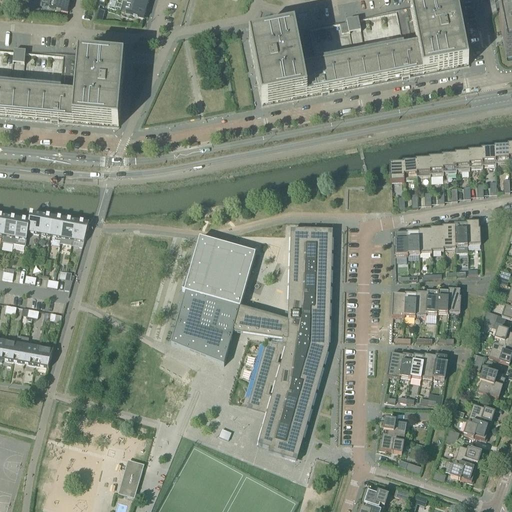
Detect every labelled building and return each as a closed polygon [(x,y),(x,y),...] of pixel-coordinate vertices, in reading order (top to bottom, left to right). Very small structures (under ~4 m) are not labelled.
[(70,3),(56,0),(51,0),(49,10),(68,15),(68,14),(70,3)] [(123,0),(123,3),(147,10),(149,0),(123,0)] [(304,31),(248,42),(255,80),(262,109),(324,97),(406,81),(469,68),(462,32),(456,1),(399,12),(358,20),(351,22),(304,31)] [(147,10),(123,3),(120,14),(144,21),(144,20),(147,10)] [(511,20),(510,21),(508,22),(505,23),(502,23),(499,24),(501,38),(503,46),(506,61),(510,60),(511,60),(511,20)] [(0,119),(59,125),(121,131),(123,104),(125,96),(125,90),(127,63),(67,57),(20,52),(0,50),(0,119)] [(494,151),(494,152),(495,168),(496,168),(509,168),(509,166),(508,166),(508,150),(507,150),(494,151)] [(481,153),(481,154),(482,171),(496,170),(496,168),(495,168),(494,152),(481,153)] [(468,155),(468,157),(469,173),(483,172),(482,171),(481,154),(468,155)] [(455,157),(455,159),(456,175),(469,174),(469,173),(468,157),(455,157)] [(442,159),(442,161),(443,177),(456,177),(456,175),(455,159),(442,159)] [(428,162),(429,163),(430,180),(443,179),(443,177),(442,161),(428,162)] [(415,164),(415,165),(416,165),(417,182),(430,181),(430,180),(429,163),(415,164)] [(402,166),(402,168),(403,168),(403,184),(404,184),(417,183),(417,182),(416,165),(415,165),(402,166)] [(403,168),(402,168),(389,168),(390,186),(404,186),(404,184),(403,184),(403,168)] [(31,216),(30,224),(28,235),(39,237),(42,218),(31,216)] [(53,220),(42,218),(39,237),(50,239),(53,220)] [(2,245),(14,247),(15,241),(19,222),(7,220),(3,239),(2,245)] [(64,222),(53,220),(50,239),(61,241),(64,222)] [(15,241),(14,247),(25,249),(28,235),(30,224),(19,222),(15,241)] [(64,222),(61,241),(60,246),(71,248),(72,243),(76,224),(64,222)] [(89,226),(76,224),(72,243),(84,245),(89,226)] [(466,224),(466,226),(467,248),(480,248),(480,231),(479,231),(478,224),(466,224)] [(454,226),(454,228),(455,250),(467,250),(467,248),(466,226),(454,226)] [(442,228),(442,230),(443,252),(455,252),(455,250),(454,228),(442,228)] [(430,230),(430,232),(431,254),(443,254),(443,252),(442,230),(430,230)] [(418,232),(418,234),(419,256),(431,256),(431,254),(430,232),(418,232)] [(406,234),(406,236),(407,236),(407,258),(408,258),(420,258),(419,256),(418,234),(406,234)] [(181,311),(171,348),(196,359),(224,370),(233,336),(243,338),(283,345),(282,348),(265,345),(258,373),(254,387),(247,410),(261,415),(266,421),(258,450),(269,452),(268,458),(277,460),(297,467),(318,393),(323,375),(326,362),(329,352),(330,344),(330,334),(331,288),(333,236),(312,236),(291,235),(288,320),(288,326),(260,318),(240,313),(184,299),(181,311)] [(407,236),(406,236),(393,236),(394,260),(408,260),(408,258),(407,258),(407,236)] [(237,254),(199,244),(187,287),(184,286),(183,291),(181,297),(184,299),(240,313),(255,259),(237,254)] [(500,272),(498,279),(509,282),(511,276),(500,272)] [(63,293),(70,294),(72,284),(70,283),(71,276),(66,275),(63,293)] [(509,282),(498,279),(496,285),(507,289),(509,282)] [(448,292),(448,294),(447,316),(448,316),(460,316),(461,300),(459,300),(460,293),(448,292)] [(437,293),(437,295),(438,295),(436,317),(437,317),(448,317),(448,316),(447,316),(448,294),(437,293)] [(426,294),(426,296),(427,296),(425,318),(426,318),(437,318),(437,317),(436,317),(438,295),(437,295),(426,294)] [(416,295),(416,297),(415,319),(426,319),(426,318),(425,318),(427,296),(426,296),(416,295)] [(405,296),(405,298),(404,320),(415,320),(415,319),(416,297),(405,296)] [(405,298),(393,297),(391,321),(404,321),(404,320),(405,298)] [(511,306),(506,305),(502,319),(501,320),(511,323),(511,322),(511,306)] [(486,314),(484,321),(495,325),(497,318),(486,314)] [(495,325),(484,321),(482,328),(493,331),(495,325)] [(497,333),(493,347),(511,353),(511,337),(507,336),(508,335),(498,332),(497,333)] [(2,363),(13,365),(16,346),(5,344),(2,363)] [(13,365),(24,367),(28,348),(16,346),(13,365)] [(511,359),(511,353),(493,347),(488,361),(499,365),(499,366),(509,369),(509,368),(511,359)] [(24,367),(35,369),(39,350),(28,348),(24,367)] [(39,350),(35,369),(48,371),(53,352),(39,350)] [(399,382),(399,380),(403,359),(402,359),(390,357),(386,380),(399,382)] [(410,382),(410,381),(414,359),(413,359),(403,357),(402,359),(403,359),(399,380),(410,382)] [(421,382),(421,381),(424,359),(413,357),(413,359),(414,359),(410,381),(421,382)] [(432,383),(432,381),(435,359),(424,357),(424,359),(421,381),(432,383)] [(473,357),(471,363),(482,367),(484,360),(473,357)] [(432,381),(444,383),(447,367),(446,367),(447,360),(435,358),(435,359),(432,381)] [(482,367),(471,363),(469,370),(479,373),(482,367)] [(479,384),(481,385),(477,395),(498,402),(505,381),(496,379),(497,378),(483,373),(479,384)] [(458,404),(469,407),(471,401),(460,397),(458,404)] [(473,409),(468,423),(489,430),(494,416),(494,414),(484,411),(484,412),(473,409)] [(385,424),(382,438),(404,442),(406,427),(395,425),(395,424),(385,422),(385,424)] [(489,430),(468,423),(464,437),(463,438),(473,441),(474,440),(485,444),(489,430)] [(231,435),(222,432),(219,439),(228,443),(231,435)] [(448,432),(446,439),(457,442),(459,436),(448,432)] [(404,442),(382,438),(380,453),(391,455),(391,456),(401,458),(402,456),(404,442)] [(457,442),(446,439),(444,445),(455,449),(457,442)] [(459,451),(455,465),(476,472),(480,457),(481,456),(471,453),(470,454),(459,451)] [(127,467),(118,498),(135,503),(145,473),(145,470),(128,464),(127,467)] [(408,465),(405,472),(419,477),(421,470),(408,465)] [(476,472),(455,465),(450,479),(450,480),(460,483),(460,482),(471,486),(476,472)] [(435,474),(433,481),(444,484),(446,478),(435,474)] [(396,492),(393,499),(407,503),(409,497),(396,492)] [(366,493),(362,507),(377,511),(383,511),(387,500),(388,498),(378,495),(377,496),(366,493)] [(45,508),(55,511),(57,504),(54,503),(56,497),(49,495),(45,508)] [(118,503),(115,511),(126,511),(128,506),(118,503)]
